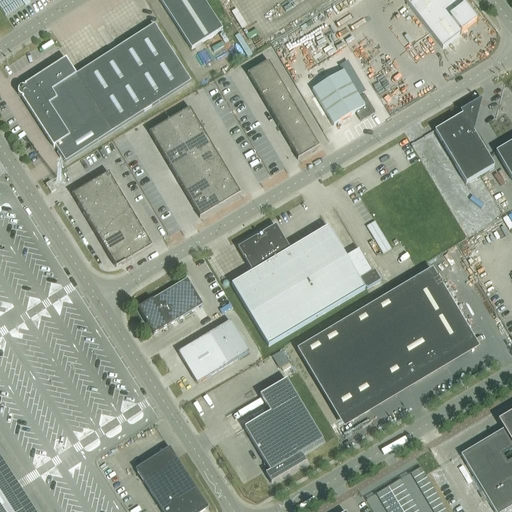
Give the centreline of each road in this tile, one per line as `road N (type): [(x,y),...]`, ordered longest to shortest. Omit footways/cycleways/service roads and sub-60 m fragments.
road 1 (unclassified): [(511,56),(99,304)]
road 2 (unclassified): [(280,511),(511,373)]
road 3 (unclassified): [(233,511),(99,304)]
road 4 (unclassified): [(99,304),(0,149)]
